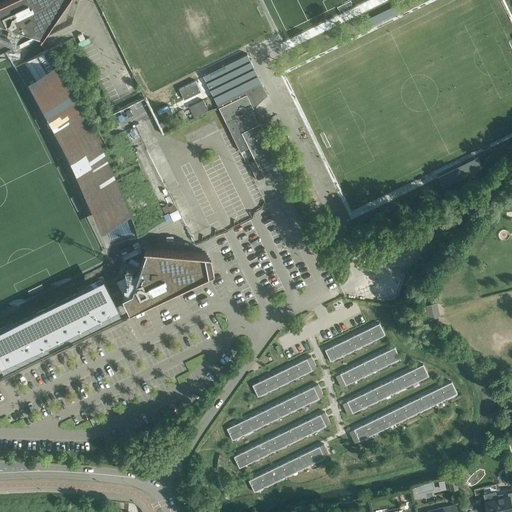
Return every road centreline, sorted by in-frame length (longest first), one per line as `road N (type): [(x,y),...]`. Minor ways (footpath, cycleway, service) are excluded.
road 1 (unclassified): [(157,489),(259,344),(270,315),(324,290)]
road 2 (tertiary): [(157,489),(132,478),(0,471)]
road 3 (unknown): [(17,406),(9,378),(125,319)]
